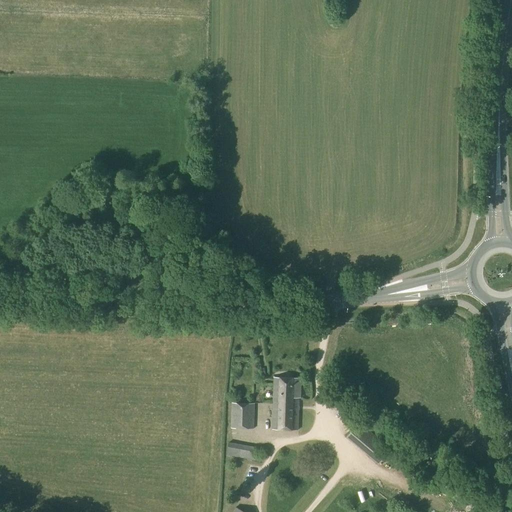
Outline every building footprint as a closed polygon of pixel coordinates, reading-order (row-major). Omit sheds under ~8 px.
[(273,405),(299,405),(299,398),(300,398),(301,378),(274,378),(273,405)] [(254,429),(254,404),(231,403),(231,429),(254,429)] [(299,409),(299,405),(273,405),(272,429),(298,430),(299,409)] [(378,465),(391,450),(359,423),(346,437),(378,465)] [(260,462),(262,449),(229,443),(226,456),(260,462)] [(454,490),(445,486),(444,488),(433,483),(430,491),(450,499),(454,490)] [(242,503),(241,510),(250,511),(251,504),(242,503)]
